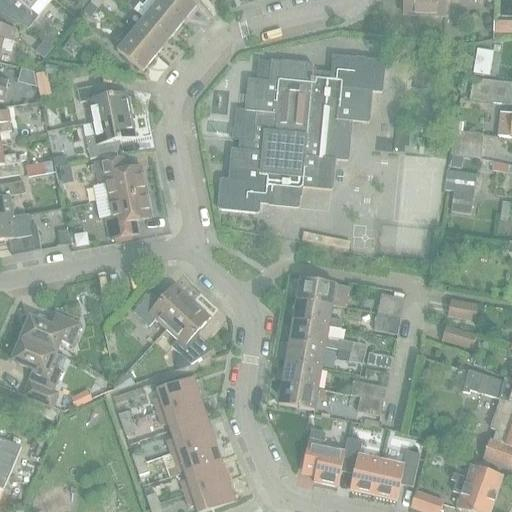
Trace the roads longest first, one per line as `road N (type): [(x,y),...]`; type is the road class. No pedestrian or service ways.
road 1 (residential): [(194,243),(173,124),(174,100),(197,63),(243,29),(347,0)]
road 2 (residential): [(334,511),(288,501),(274,484),(243,402),(253,321),(194,243)]
road 3 (residential): [(194,243),(0,285)]
